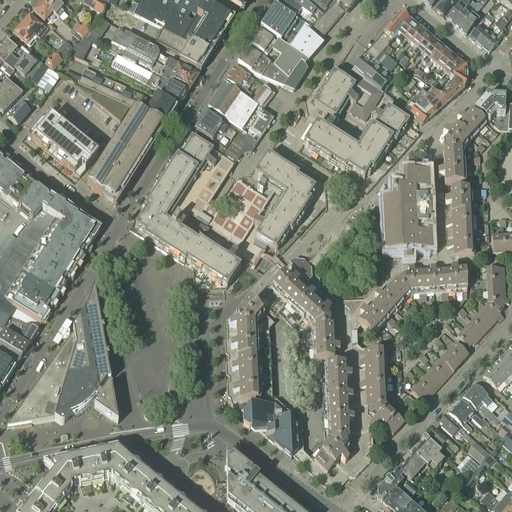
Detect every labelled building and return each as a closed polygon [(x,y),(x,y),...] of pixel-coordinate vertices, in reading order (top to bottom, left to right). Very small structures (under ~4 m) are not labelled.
[(58,20),(63,14),(60,12),(63,8),(60,6),(53,0),(44,0),(41,4),(53,14),(52,15),(58,20)] [(108,5),(107,5),(99,1),(97,0),(85,0),(82,6),(101,17),(108,5)] [(162,31),(211,55),(212,56),(235,21),(193,0),(150,0),(148,5),(139,4),(133,17),(162,31)] [(207,0),(215,4),(217,5),(224,9),(231,12),(232,13),(234,14),(240,13),(247,0),(207,0)] [(279,0),(276,5),(290,15),(291,14),(297,18),(296,20),(302,25),(310,32),(313,28),(317,24),(321,20),(323,18),(315,13),(316,13),(307,5),(300,0),(279,0)] [(300,0),(307,5),(316,13),(315,13),(323,18),(325,15),(329,11),(334,7),(336,4),(331,0),(300,0)] [(331,0),(336,4),(346,12),(348,14),(360,0),(331,0)] [(425,0),(423,3),(431,9),(439,0),(425,0)] [(452,0),(450,2),(446,2),(436,13),(443,20),(454,9),(462,0),(452,0)] [(466,11),(471,3),(467,0),(464,0),(459,6),(446,22),(452,27),(466,11)] [(511,11),(511,0),(502,0),(500,4),(511,11)] [(466,38),(479,22),(474,18),(486,4),(483,1),(478,7),(472,16),(458,32),(466,38)] [(475,7),(471,3),(466,11),(452,27),(458,32),(472,16),(478,7),(476,5),(475,7)] [(52,15),(53,14),(41,4),(33,13),(44,24),(52,15)] [(334,7),(329,11),(339,20),(343,15),(334,7)] [(481,51),(488,56),(498,45),(503,36),(502,35),(505,31),(503,30),(511,17),(500,9),(492,19),(493,19),(499,24),(494,31),(496,33),(493,36),(491,39),(481,51)] [(264,28),(262,32),(272,39),(271,40),(296,56),(308,64),(309,65),(323,46),(320,43),(309,33),(310,32),(302,25),(296,20),(294,22),(279,12),(278,11),(276,10),(274,13),(264,28)] [(329,11),(325,15),(336,24),(339,20),(329,11)] [(323,18),(321,20),(332,29),(336,24),(325,15),(323,18)] [(387,48),(397,36),(409,22),(401,15),(363,59),(354,68),(353,70),(362,78),(372,67),(381,55),(382,54),(383,53),(387,48)] [(22,26),(40,42),(47,33),(42,28),(30,17),(29,18),(27,18),(25,20),(25,22),(22,26)] [(491,25),(494,21),(488,17),(485,20),(491,25)] [(321,20),(317,24),(328,34),(332,29),(321,20)] [(109,27),(98,21),(88,35),(99,41),(109,27)] [(399,47),(416,28),(409,22),(397,36),(400,39),(396,44),(399,47)] [(317,24),(313,28),(324,38),(328,34),(317,24)] [(83,40),(91,31),(84,25),(76,34),(83,40)] [(15,34),(14,35),(30,49),(36,44),(37,45),(40,42),(22,26),(19,30),(17,30),(15,32),(15,34)] [(310,32),(309,33),(320,43),(324,38),(313,28),(310,32)] [(410,47),(422,33),(416,28),(399,47),(402,49),(407,44),(410,47)] [(475,45),(485,33),(483,32),(479,28),(469,40),(475,45)] [(203,68),(211,55),(162,31),(156,44),(180,56),(177,61),(200,73),(203,68)] [(178,68),(159,58),(157,52),(118,32),(108,52),(117,57),(135,67),(137,64),(151,71),(150,73),(188,94),(198,78),(178,68)] [(412,57),(428,38),(422,33),(410,47),(413,49),(409,54),(412,57)] [(491,39),(493,36),(490,33),(488,36),(485,33),(475,45),(481,51),(491,39)] [(244,56),(238,66),(246,71),(247,72),(254,77),(283,89),(293,94),(307,72),(306,67),(308,64),(296,56),(271,40),(270,42),(268,41),(260,35),(259,34),(254,41),(250,48),(248,50),(247,52),(244,56)] [(423,58),(435,44),(428,38),(412,57),(415,60),(419,55),(423,58)] [(67,46),(73,51),(79,44),(74,39),(67,46)] [(31,83),(41,67),(38,64),(35,68),(5,43),(0,48),(0,64),(2,67),(7,71),(13,76),(15,73),(24,81),(29,85),(31,83)] [(79,44),(73,51),(68,57),(82,63),(89,49),(80,44),(79,44)] [(425,68),(441,49),(435,44),(423,58),(426,60),(422,66),(425,68)] [(73,51),(67,46),(56,58),(62,63),(68,57),(73,51)] [(392,52),(387,48),(383,53),(382,54),(387,58),(392,52)] [(436,68),(448,54),(441,49),(425,68),(428,71),(432,66),(436,68)] [(396,67),(387,58),(382,54),(381,55),(372,67),(383,76),(386,73),(389,75),(396,67)] [(438,79),(454,60),(448,54),(436,68),(439,71),(435,76),(438,79)] [(52,73),(61,63),(54,56),(45,67),(52,73)] [(152,76),(135,67),(117,57),(111,69),(146,88),(153,92),(155,91),(180,107),(187,95),(152,76)] [(448,79),(460,65),(454,60),(438,79),(441,82),(445,77),(448,79)] [(0,89),(1,90),(7,84),(14,76),(13,76),(7,71),(2,67),(0,64),(0,89)] [(463,75),(467,74),(463,67),(460,65),(448,79),(454,83),(455,85),(463,75)] [(49,95),(59,79),(48,73),(41,67),(31,83),(38,88),(49,95)] [(243,98),(246,93),(254,82),(235,70),(225,85),(243,98)] [(362,78),(353,70),(352,71),(345,83),(334,76),(314,107),(335,120),(349,98),(351,100),(349,104),(353,107),(349,114),(365,124),(383,95),(380,93),(362,78)] [(93,93),(99,81),(95,79),(96,76),(85,71),(81,80),(78,86),(93,93)] [(455,85),(463,91),(467,85),(468,76),(467,74),(463,75),(455,85)] [(93,93),(107,100),(114,85),(104,80),(103,82),(99,81),(93,93)] [(408,93),(413,87),(408,83),(405,87),(406,87),(404,90),(408,93)] [(447,105),(463,92),(463,91),(455,85),(454,83),(446,92),(443,90),(439,94),(442,97),(440,99),(447,105)] [(1,90),(0,90),(0,114),(3,117),(22,97),(9,86),(7,84),(1,90)] [(122,107),(128,94),(124,92),(125,90),(114,85),(107,100),(122,107)] [(251,105),(243,98),(225,85),(208,111),(209,111),(206,116),(223,128),(254,150),(274,120),(262,112),(251,105)] [(251,105),(262,112),(274,97),(263,89),(254,100),(251,105)] [(447,105),(440,99),(431,92),(428,95),(423,91),(421,94),(441,111),(447,105)] [(251,96),(246,93),(243,98),(251,105),(254,100),(250,98),(251,96)] [(134,113),(137,114),(144,99),(133,94),(132,96),(128,94),(122,107),(127,110),(128,110),(134,113)] [(418,97),(416,100),(421,105),(434,116),(441,111),(421,94),(418,97)] [(508,134),(509,100),(506,100),(506,97),(487,96),(474,110),(499,133),(508,134)] [(137,114),(166,128),(177,111),(157,98),(153,104),(144,99),(137,114)] [(412,103),(410,106),(428,122),(434,116),(421,105),(416,100),(415,100),(412,103)] [(100,108),(119,123),(127,111),(106,101),(100,108)] [(30,107),(24,103),(20,107),(8,121),(17,129),(35,107),(32,104),(30,107)] [(422,127),(428,122),(410,106),(404,113),(422,127)] [(394,144),(407,125),(408,123),(387,110),(374,130),(372,128),(357,151),(317,125),(314,129),(304,144),(303,146),(345,172),(346,172),(364,181),(371,172),(373,173),(392,142),(394,144)] [(115,209),(167,128),(166,128),(137,114),(134,113),(87,187),(115,209)] [(296,126),(300,120),(299,115),(296,113),(290,122),(292,124),(291,126),(294,127),(295,125),(296,126)] [(486,126),(471,113),(465,119),(461,115),(457,119),(461,123),(456,129),(471,143),(486,126)] [(233,168),(234,167),(237,162),(238,162),(242,156),(252,154),(254,150),(223,128),(206,116),(205,115),(194,133),(197,135),(193,141),(233,168)] [(91,154),(50,121),(49,122),(43,117),(27,137),(63,167),(79,179),(98,156),(93,152),(91,154)] [(300,141),(304,144),(314,129),(309,125),(300,141)] [(471,143),(456,129),(451,135),(446,131),(442,135),(447,140),(442,145),(443,159),(443,164),(464,164),(463,151),(471,143)] [(233,168),(193,141),(192,141),(157,196),(150,207),(147,212),(161,222),(164,217),(171,206),(173,202),(200,220),(201,219),(233,168)] [(493,151),(492,151),(498,156),(496,160),(495,164),(493,167),(493,171),(493,176),(494,182),(495,187),(497,191),(500,195),(494,202),(494,203),(499,197),(502,194),(504,192),(503,192),(502,190),(501,188),(500,187),(499,184),(498,182),(498,180),(498,178),(496,178),(495,178),(495,177),(494,177),(494,176),(495,175),(495,174),(496,174),(497,173),(497,170),(498,168),(498,166),(499,164),(499,163),(502,158),(500,158),(501,159),(498,163),(498,165),(497,168),(497,173),(496,173),(495,173),(494,174),(494,175),(494,176),(494,177),(495,179),(497,179),(497,181),(498,184),(499,187),(501,189),(503,192),(501,194),(499,193),(497,190),(495,186),(494,181),(494,177),(493,173),(494,169),(495,164),(496,161),(499,157),(499,156),(493,151)] [(305,211),(311,203),(308,201),(315,191),(297,180),(298,178),(267,158),(254,179),(284,198),(305,211)] [(37,190),(0,160),(0,198),(18,213),(19,212),(20,213),(19,214),(21,215),(30,223),(30,222),(32,223),(0,261),(0,296),(18,313),(40,327),(40,326),(41,327),(99,234),(61,203),(59,205),(50,200),(49,202),(48,201),(48,200),(39,193),(38,191),(37,192),(36,191),(37,190)] [(465,186),(464,175),(464,164),(443,164),(444,170),(444,173),(438,173),(438,179),(444,179),(444,187),(465,186)] [(411,259),(411,252),(432,252),(429,202),(428,176),(402,177),(402,179),(395,187),(391,187),(392,194),(386,194),(387,205),(382,205),(383,225),(384,256),(405,255),(406,260),(407,261),(410,261),(411,259)] [(259,217),(268,203),(237,183),(223,205),(233,212),(227,221),(217,214),(208,229),(239,249),(250,232),(244,228),(253,214),(259,217)] [(450,215),(478,214),(478,210),(471,211),(470,196),(477,195),(477,192),(449,193),(450,202),(444,202),(445,207),(450,207),(450,215)] [(291,234),(305,211),(284,198),(270,220),(268,219),(255,240),(257,241),(267,248),(276,253),(289,233),(291,234)] [(175,230),(161,222),(147,212),(135,231),(136,232),(137,236),(177,261),(179,263),(192,242),(190,240),(180,233),(183,229),(187,223),(178,217),(174,223),(173,225),(177,227),(175,230)] [(472,232),(472,225),(471,217),(478,217),(478,214),(450,215),(451,223),(445,224),(446,229),(451,229),(451,237),(479,235),(479,232),(472,232)] [(200,220),(198,224),(209,230),(212,226),(201,219),(200,220)] [(473,254),(473,247),(473,239),(479,239),(479,235),(451,237),(452,245),(446,245),(447,251),(452,250),(452,258),(480,257),(480,254),(473,254)] [(504,256),(511,255),(511,237),(503,238),(504,256)] [(492,256),(504,256),(503,238),(491,239),(492,256)] [(240,269),(199,242),(194,239),(192,242),(179,263),(185,266),(193,271),(226,292),(240,269)] [(264,253),(267,248),(257,241),(253,246),(264,253)] [(311,269),(303,262),(293,262),(288,267),(298,276),(307,285),(312,280),(311,269)] [(287,308),(301,292),(308,285),(307,285),(298,276),(288,267),(256,303),(258,305),(275,320),(278,317),(287,308)] [(451,275),(443,275),(444,302),(448,302),(447,295),(463,294),(463,301),(467,300),(466,274),(456,275),(456,267),(451,268),(451,275)] [(435,276),(435,268),(429,269),(429,276),(422,276),(423,303),(426,303),(426,296),(441,295),(441,302),(444,302),(443,275),(435,276)] [(413,276),(413,269),(407,269),(408,277),(402,277),(388,292),(408,310),(410,308),(405,303),(411,297),(419,296),(420,303),(423,303),(422,276),(413,276)] [(486,282),(504,282),(503,270),(486,271),(486,282)] [(487,293),(504,293),(504,282),(486,282),(487,293)] [(73,336),(7,430),(53,422),(54,422),(60,426),(61,426),(62,426),(63,426),(64,426),(65,425),(70,418),(77,415),(83,411),(89,406),(94,400),(97,402),(94,405),(94,406),(94,407),(94,408),(94,409),(95,410),(117,426),(94,288),(87,309),(73,329),(73,330),(73,332),(73,336)] [(301,292),(287,308),(297,317),(302,322),(317,307),(313,303),(311,305),(302,298),(304,295),(301,292)] [(378,302),(373,308),(375,310),(393,326),(395,324),(390,319),(400,308),(405,313),(408,310),(388,292),(382,298),(377,294),(374,298),(378,302)] [(504,293),(487,293),(488,304),(509,303),(508,300),(505,300),(504,293)] [(0,331),(2,333),(28,348),(37,333),(36,333),(40,327),(18,313),(0,296),(0,331)] [(259,404),(266,404),(263,330),(269,322),(248,303),(228,324),(227,324),(228,343),(226,345),(226,357),(227,357),(229,359),(229,364),(227,367),(227,378),(228,378),(230,381),(230,386),(228,388),(227,388),(228,400),(229,400),(231,402),(231,405),(239,405),(241,405),(259,404)] [(486,308),(502,322),(503,320),(499,316),(503,312),(503,306),(509,306),(509,303),(488,304),(488,305),(487,308),(486,308)] [(333,335),(330,335),(330,322),(319,312),(321,310),(317,307),(302,322),(311,330),(312,342),(333,341),(333,335)] [(393,326),(375,310),(373,308),(368,314),(363,310),(359,314),(364,318),(358,324),(378,342),(381,340),(376,335),(386,324),(391,329),(393,326)] [(479,316),(492,328),(497,322),(500,324),(502,322),(486,308),(479,316)] [(484,336),(492,328),(479,316),(471,324),(484,336)] [(464,332),(477,344),(484,336),(471,324),(464,332)] [(60,331),(57,336),(59,342),(65,340),(67,337),(66,330),(60,331)] [(28,348),(2,333),(0,331),(0,346),(21,359),(28,349),(28,348)] [(474,348),(477,344),(464,332),(457,340),(468,351),(472,346),(474,348)] [(333,341),(312,342),(313,364),(334,363),(333,357),(331,357),(331,347),(333,346),(333,341)] [(0,346),(0,360),(15,370),(21,359),(21,360),(21,359),(0,346)] [(447,355),(460,367),(468,358),(455,346),(447,355)] [(385,372),(384,365),(384,357),(391,357),(391,353),(361,355),(362,363),(357,363),(358,368),(362,368),(362,377),(392,375),(392,372),(385,372)] [(440,363),(453,375),(460,367),(447,355),(440,363)] [(511,375),(511,373),(511,363),(504,357),(498,364),(511,375)] [(15,370),(0,360),(0,388),(2,390),(5,385),(15,370)] [(446,383),(453,375),(440,363),(433,371),(446,383)] [(491,371),(503,383),(511,375),(498,364),(491,371)] [(345,383),(342,383),(342,374),(344,374),(344,366),(323,367),(325,389),(345,389),(345,383)] [(426,379),(439,391),(446,383),(433,371),(426,379)] [(482,379),(496,391),(503,383),(491,371),(490,371),(482,379)] [(386,394),(385,387),(385,379),(392,379),(392,375),(362,377),(363,384),(358,384),(358,390),(363,390),(363,398),(393,397),(393,394),(386,394)] [(431,399),(439,391),(426,379),(418,387),(431,399)] [(424,407),(431,399),(418,387),(411,395),(424,407)] [(488,401),(474,388),(468,394),(490,414),(494,410),(490,406),(494,401),(491,398),(488,401)] [(326,411),(346,410),(346,404),(344,405),(343,394),(345,394),(345,389),(325,389),(325,400),(326,411)] [(468,394),(463,400),(477,413),(478,412),(481,414),(490,422),(494,418),(490,414),(468,394)] [(396,418),(388,410),(387,409),(386,401),(393,400),(393,397),(363,398),(364,411),(366,411),(367,419),(372,424),(368,428),(372,432),(375,429),(381,434),(384,431),(396,418)] [(239,411),(239,413),(238,414),(243,418),(243,427),(249,433),(259,432),(267,440),(275,447),(282,454),(285,457),(287,458),(291,462),(295,458),(297,455),(297,448),(296,428),(274,408),(266,409),(266,404),(259,404),(241,405),(241,411),(239,411)] [(475,418),(460,404),(454,410),(468,423),(471,420),(481,429),(485,425),(482,422),(481,423),(476,418),(475,418)] [(327,433),(347,432),(347,426),(345,427),(344,416),(347,416),(346,410),(326,411),(327,428),(327,433)] [(454,410),(448,416),(468,435),(470,432),(472,431),(466,425),(468,423),(454,410)] [(500,424),(504,428),(510,433),(511,431),(511,416),(510,415),(509,414),(500,424)] [(396,418),(384,431),(392,438),(404,425),(396,418)] [(462,438),(465,435),(459,430),(459,431),(446,419),(440,425),(443,428),(441,430),(450,438),(452,436),(454,437),(457,434),(462,438)] [(509,434),(510,433),(504,428),(499,434),(505,440),(509,434)] [(458,452),(452,447),(435,431),(427,439),(440,451),(443,448),(447,452),(453,458),(458,452)] [(335,468),(339,464),(337,462),(346,452),(346,445),(345,438),(348,438),(347,432),(327,433),(327,438),(327,445),(326,446),(318,455),(322,458),(315,465),(327,477),(331,472),(330,470),(333,467),(335,468)] [(511,436),(509,434),(505,440),(499,445),(511,456),(511,436)] [(473,448),(476,445),(465,435),(462,438),(473,448)] [(426,468),(425,469),(433,475),(440,467),(437,465),(444,458),(425,441),(412,456),(426,468)] [(366,444),(346,445),(346,452),(337,462),(339,464),(335,468),(333,467),(330,470),(331,472),(327,477),(315,465),(310,471),(329,488),(341,487),(345,483),(347,480),(355,480),(373,459),(371,457),(368,454),(370,453),(367,453),(366,444)] [(489,456),(496,448),(492,444),(485,452),(489,456)] [(476,445),(473,448),(467,456),(480,467),(484,463),(489,457),(476,445)] [(190,511),(123,457),(122,454),(120,453),(117,452),(42,468),(46,471),(52,476),(26,507),(22,511),(190,511)] [(418,477),(425,469),(426,468),(412,456),(408,460),(409,462),(406,466),(418,477)] [(489,457),(484,463),(488,466),(493,461),(489,457)] [(254,478),(250,476),(251,474),(232,459),(227,462),(226,462),(227,502),(239,511),(298,511),(259,481),(259,480),(258,482),(254,478)] [(306,459),(299,465),(305,470),(311,463),(306,459)] [(468,481),(469,480),(476,471),(479,468),(471,461),(468,465),(468,466),(461,474),(468,481)] [(412,484),(418,477),(406,466),(403,468),(401,468),(397,473),(406,481),(407,480),(412,484)] [(469,480),(475,485),(483,477),(476,471),(469,480)] [(395,492),(402,484),(399,482),(401,479),(396,474),(377,495),(378,502),(383,506),(395,492)] [(425,490),(432,482),(428,479),(422,487),(425,490)] [(467,495),(475,485),(469,480),(468,481),(461,489),(467,495)] [(452,499),(454,496),(437,481),(435,484),(452,499)] [(412,500),(418,493),(408,484),(403,491),(408,495),(412,500)] [(437,496),(440,493),(433,486),(430,490),(437,496)] [(408,495),(403,491),(401,494),(402,494),(400,496),(395,492),(383,506),(387,510),(389,509),(391,511),(392,511),(403,500),(408,495)] [(450,501),(455,505),(463,496),(459,492),(450,501)] [(440,493),(437,496),(441,500),(439,502),(442,506),(448,501),(440,493)] [(505,511),(511,511),(511,501),(507,497),(503,494),(496,502),(499,506),(505,511)] [(487,511),(505,511),(499,506),(496,502),(492,499),(488,495),(479,505),(487,511)] [(407,511),(412,508),(412,507),(403,500),(392,511),(407,511)] [(454,511),(458,509),(450,502),(440,511),(454,511)]
